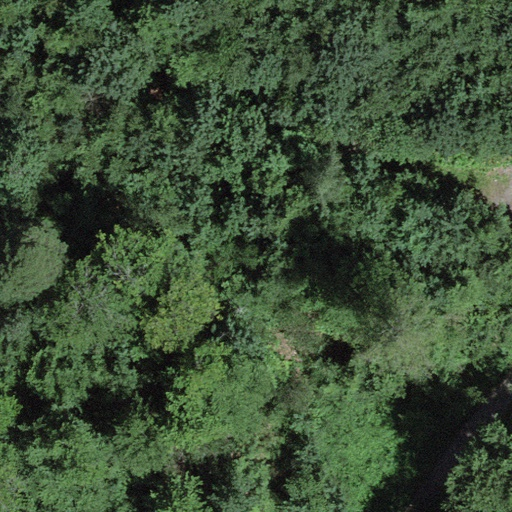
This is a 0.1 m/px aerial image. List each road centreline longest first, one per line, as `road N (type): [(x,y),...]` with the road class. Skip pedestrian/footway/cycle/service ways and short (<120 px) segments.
road 1 (track): [(511,206),(222,97),(134,25),(116,0)]
road 2 (track): [(511,385),(476,415),(401,511)]
